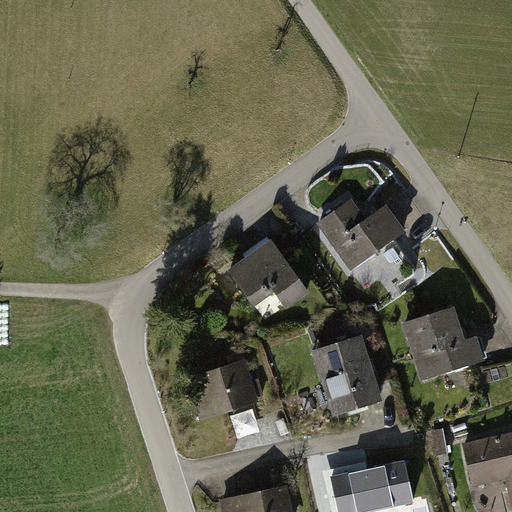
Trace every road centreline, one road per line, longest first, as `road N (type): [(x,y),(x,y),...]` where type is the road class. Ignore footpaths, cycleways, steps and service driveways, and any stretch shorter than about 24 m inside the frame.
road 1 (residential): [(169,475),(131,351),(126,294),(381,117)]
road 2 (residential): [(169,475),(320,444),(405,437)]
road 3 (residential): [(381,117),(511,302)]
road 4 (unclassified): [(381,117),(287,0)]
road 5 (track): [(0,290),(126,294)]
